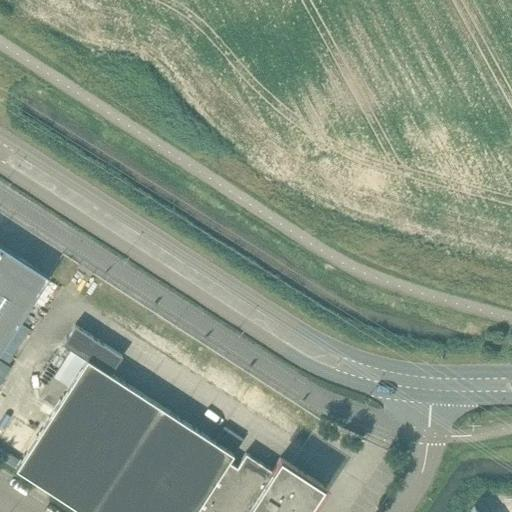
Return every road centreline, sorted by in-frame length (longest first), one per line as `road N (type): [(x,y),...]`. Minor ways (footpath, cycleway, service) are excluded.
road 1 (secondary): [(432,372),(321,341),(0,138)]
road 2 (secondary): [(0,168),(298,360),(380,392),(430,397)]
road 3 (unclassified): [(399,511),(424,462),(430,397)]
